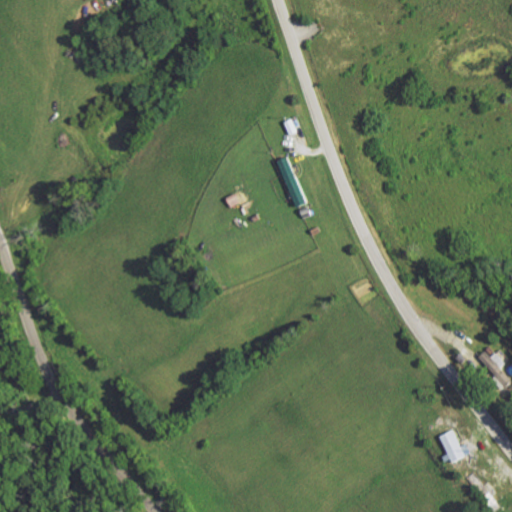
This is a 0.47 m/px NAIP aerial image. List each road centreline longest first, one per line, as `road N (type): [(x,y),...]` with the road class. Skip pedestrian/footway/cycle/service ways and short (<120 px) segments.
road 1 (tertiary): [(511,451),(437,353),(370,243),(277,0)]
road 2 (secondary): [(149,511),(58,389),(0,231)]
